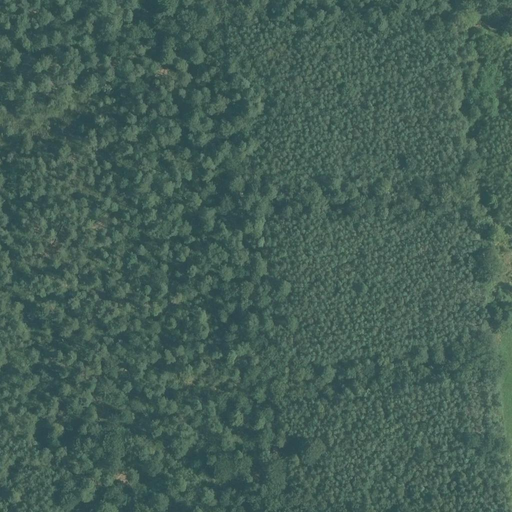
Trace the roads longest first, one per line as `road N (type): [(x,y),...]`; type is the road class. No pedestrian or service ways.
road 1 (track): [(221,0),(273,459),(286,511)]
road 2 (track): [(475,0),(456,19),(439,21),(193,0)]
